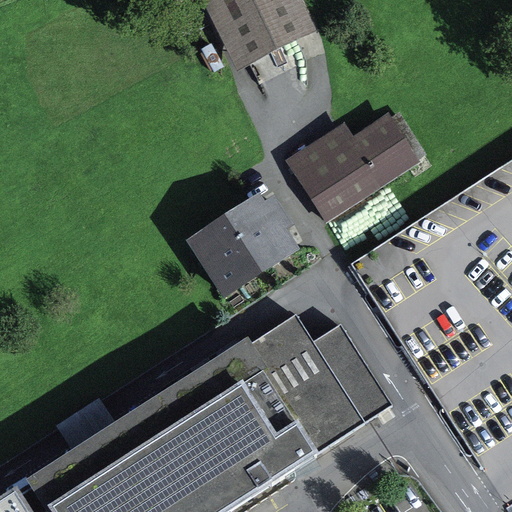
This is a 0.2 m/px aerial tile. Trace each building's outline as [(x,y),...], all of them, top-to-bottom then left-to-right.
[(198,0),(237,75),(319,33),(302,0),(198,0)] [(286,162),(326,225),(421,165),(419,161),(427,156),(400,114),(391,120),(388,116),(353,138),(345,124),(286,162)] [(260,194),(186,242),(224,301),(300,252),(286,231),(294,226),(274,196),(265,202),(260,194)] [(248,340),(26,483),(44,511),(234,511),(320,457),(318,455),(367,425),(314,343),(297,316),(251,345),(248,340)] [(314,343),(367,425),(394,407),(341,325),(314,343)] [(29,511),(17,490),(0,500),(0,511),(29,511)]
